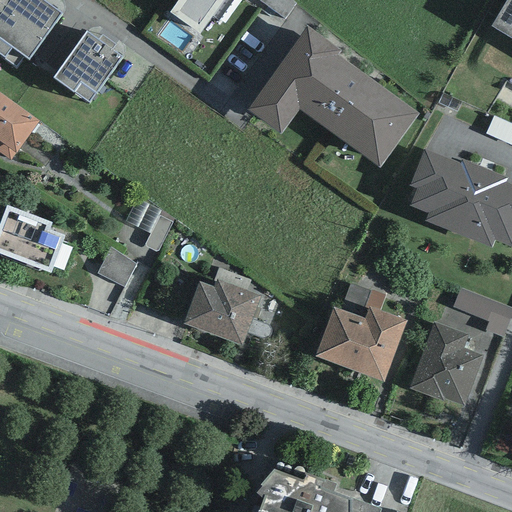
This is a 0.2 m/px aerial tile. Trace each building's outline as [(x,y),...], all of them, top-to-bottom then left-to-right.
[(0,0),(0,45),(29,66),(63,19),(36,0),(0,0)] [(225,0),(181,0),(170,17),(199,37),(225,0)] [(298,5),(290,0),(257,0),(286,22),(298,5)] [(511,0),(510,0),(491,33),(511,46),(511,0)] [(340,56),(307,33),(246,116),(280,141),(298,116),(379,175),(420,119),(338,60),(340,56)] [(122,61),(87,36),(53,84),(89,109),(122,61)] [(39,126),(0,97),(0,155),(10,163),(14,157),(16,158),(39,126)] [(461,170),(424,156),(409,191),(417,194),(410,211),(428,218),(425,226),(492,253),(495,244),(511,251),(511,189),(506,187),(508,184),(463,166),(461,170)] [(52,228),(7,211),(0,229),(0,260),(51,279),(65,242),(50,236),(52,228)] [(172,224),(159,218),(144,245),(146,248),(156,253),(158,253),(172,224)] [(136,266),(110,249),(98,275),(124,289),(136,266)] [(242,352),(261,301),(217,284),(214,292),(199,286),(183,330),(242,352)] [(511,307),(459,289),(452,309),(489,322),(485,331),(503,338),(511,312),(511,307)] [(407,325),(370,312),(366,323),(334,311),(315,362),(384,386),(407,325)] [(469,338),(432,324),(408,390),(463,410),(482,359),(463,352),(469,338)] [(342,511),(351,489),(274,462),(256,511),(342,511)]
